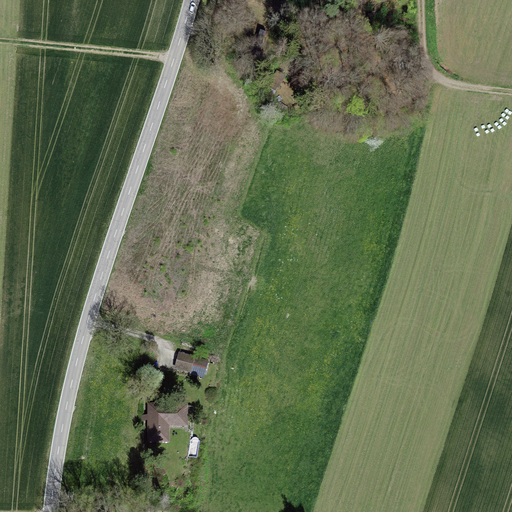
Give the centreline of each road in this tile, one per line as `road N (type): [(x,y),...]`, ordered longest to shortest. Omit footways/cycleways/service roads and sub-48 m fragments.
road 1 (tertiary): [(50,511),(87,320),(191,0)]
road 2 (track): [(0,40),(174,56)]
road 3 (track): [(424,0),(433,71),(450,83),(511,91)]
